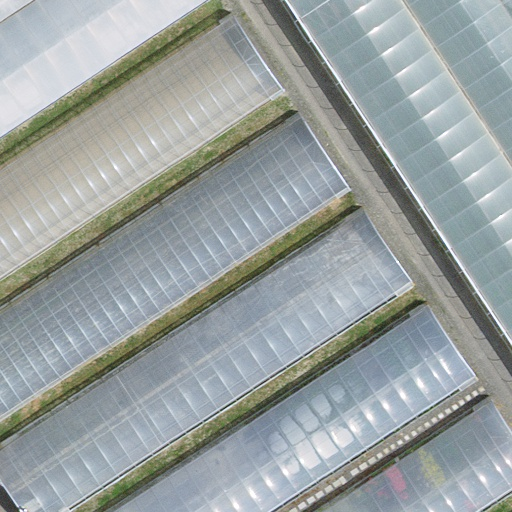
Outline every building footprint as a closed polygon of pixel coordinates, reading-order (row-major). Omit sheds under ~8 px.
[(0,0),(0,123),(210,0),(0,0)] [(511,0),(302,0),(511,343),(511,0)] [(244,11),(0,153),(0,256),(289,87),(244,11)] [(231,165),(0,295),(0,389),(314,212),(291,172),(248,196),(231,165)] [(0,462),(32,511),(42,511),(415,270),(367,198),(0,436),(0,462)] [(440,298),(77,511),(251,511),(485,374),(440,298)] [(464,511),(511,483),(511,408),(500,389),(300,511),(464,511)]
